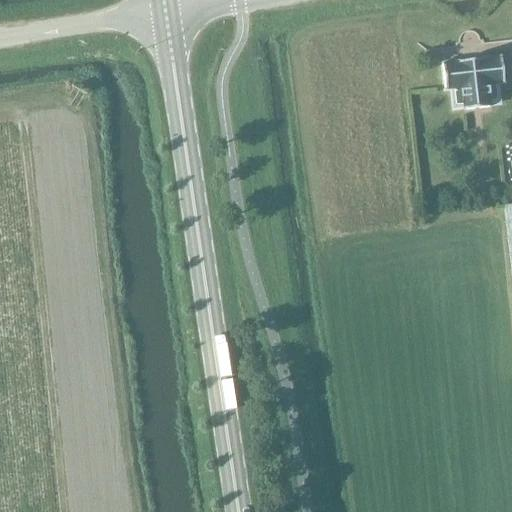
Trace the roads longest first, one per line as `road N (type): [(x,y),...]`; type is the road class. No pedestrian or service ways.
road 1 (tertiary): [(239,511),(163,15)]
road 2 (unclassified): [(0,39),(163,15)]
